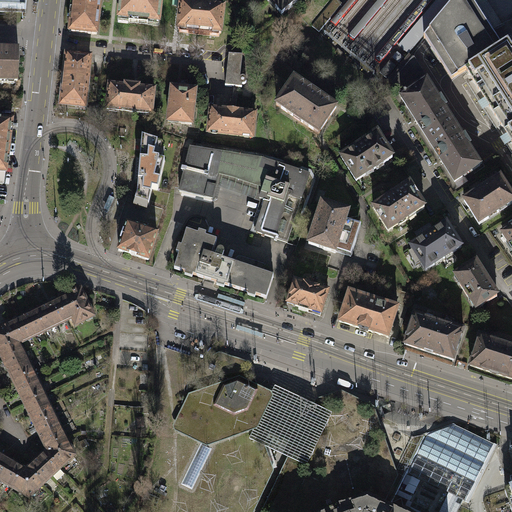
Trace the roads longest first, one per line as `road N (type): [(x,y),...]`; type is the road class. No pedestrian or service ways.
road 1 (secondary): [(151,287),(164,310),(214,329),(315,361),(383,366)]
road 2 (secondary): [(383,366),(151,287)]
road 3 (secondary): [(29,255),(26,207),(45,38)]
road 4 (track): [(115,350),(105,472),(61,511)]
road 5 (secondary): [(511,409),(383,366)]
road 6 (secondary): [(151,287),(29,255)]
